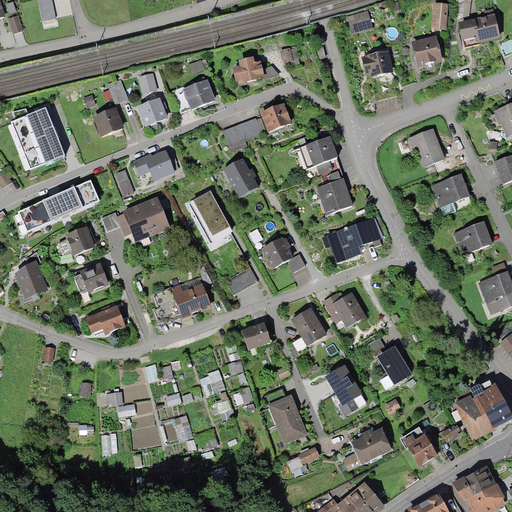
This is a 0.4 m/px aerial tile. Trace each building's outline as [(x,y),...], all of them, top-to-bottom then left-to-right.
[(52,0),(38,0),(43,21),(57,18),(52,0)] [(15,2),(9,4),(11,12),(17,10),(15,2)] [(445,5),(432,4),(431,30),(443,31),(445,5)] [(351,36),(373,30),(369,13),(347,19),(351,36)] [(491,14),(457,24),(464,49),(479,45),(478,41),(497,36),(491,14)] [(20,17),(12,19),(16,33),(24,31),(20,17)] [(511,37),(499,43),(504,56),(511,53),(511,37)] [(417,68),(440,61),(432,38),(410,45),(417,68)] [(288,48),(281,50),(285,63),(292,61),(288,48)] [(324,48),(318,50),(322,64),(329,62),(324,48)] [(367,77),(392,71),(387,52),(362,58),(367,77)] [(209,59),(188,66),(191,76),(212,69),(209,59)] [(230,70),(234,86),(264,79),(260,63),(253,65),(252,59),(239,62),(240,68),(230,70)] [(159,89),(164,88),(160,72),(155,74),(159,89)] [(150,77),(142,78),(145,92),(153,90),(150,77)] [(198,84),(173,93),(181,115),(215,102),(205,77),(197,80),(198,84)] [(120,81),(108,86),(115,104),(127,100),(120,81)] [(94,97),(84,100),(87,107),(96,104),(94,97)] [(139,108),(147,126),(165,119),(158,100),(139,108)] [(283,105),(260,114),(267,132),(290,123),(283,105)] [(511,105),(497,110),(507,137),(511,135),(511,105)] [(46,109),(12,123),(31,170),(65,156),(46,109)] [(95,119),(103,138),(123,129),(114,110),(95,119)] [(256,120),(222,132),(227,145),(261,133),(256,120)] [(432,130),(411,139),(424,170),(444,161),(432,130)] [(57,134),(66,158),(76,155),(67,131),(57,134)] [(307,170),(316,167),(337,160),(330,139),(300,148),(307,170)] [(144,160),(134,164),(138,175),(147,172),(150,181),(174,172),(172,166),(178,163),(173,150),(152,158),(151,154),(143,157),(144,160)] [(511,154),(496,161),(505,185),(511,182),(511,154)] [(248,168),(227,179),(238,198),(258,187),(253,179),(257,177),(252,169),(249,170),(248,168)] [(5,171),(0,174),(0,182),(5,190),(14,183),(5,171)] [(125,172),(117,175),(126,196),(134,193),(125,172)] [(446,217),(473,206),(464,184),(468,183),(465,175),(434,187),(446,217)] [(353,208),(343,178),(323,186),(315,188),(319,200),(322,199),(327,216),(353,208)] [(90,183),(20,213),(29,232),(98,202),(90,183)] [(209,192),(187,204),(213,253),(236,241),(209,192)] [(157,199),(141,206),(154,236),(170,228),(157,199)] [(154,236),(141,206),(118,216),(116,212),(102,218),(108,233),(120,228),(125,238),(131,236),(135,244),(154,236)] [(375,220),(336,234),(342,252),(383,237),(375,220)] [(463,257),(491,247),(484,226),(455,236),(463,257)] [(88,229),(71,235),(73,240),(62,245),(66,255),(76,251),(77,256),(96,248),(93,241),(96,240),(93,233),(90,234),(88,229)] [(283,237),(259,250),(271,272),(289,263),(295,272),(306,266),(300,255),(292,260),(287,251),(292,248),(287,239),(285,240),(283,237)] [(22,269),(15,274),(25,301),(49,291),(48,290),(45,283),(38,265),(41,263),(37,252),(26,260),(28,264),(21,268),(22,269)] [(83,270),(74,275),(84,295),(90,292),(92,295),(110,287),(100,265),(95,267),(94,263),(87,266),(89,270),(84,272),(83,270)] [(251,268),(226,282),(234,296),(259,282),(251,268)] [(511,281),(509,273),(479,283),(491,315),(511,307),(511,281)] [(200,279),(155,297),(162,316),(177,310),(180,318),(211,306),(200,279)] [(339,293),(323,302),(336,325),(342,322),(346,330),(367,318),(353,292),(342,298),(339,293)] [(91,313),(84,316),(93,336),(104,331),(106,336),(126,328),(116,306),(109,309),(108,305),(100,308),(102,313),(92,317),(91,313)] [(293,320),(302,337),(294,342),(299,351),(326,336),(311,310),(293,320)] [(251,328),(241,332),(248,351),(271,342),(264,323),(251,328)] [(511,335),(502,343),(511,356),(511,335)] [(380,338),(367,346),(374,357),(377,356),(387,350),(380,338)] [(395,386),(413,375),(394,345),(387,350),(377,356),(395,386)] [(230,364),(232,375),(240,373),(242,382),(247,381),(242,362),(230,364)] [(345,364),(326,376),(342,403),(339,405),(345,415),(359,407),(355,399),(363,394),(354,379),(345,364)] [(156,365),(148,367),(150,381),(159,379),(156,365)] [(289,368),(278,371),(281,379),(292,375),(289,368)] [(196,370),(188,370),(189,386),(197,385),(196,370)] [(220,371),(201,378),(208,396),(227,389),(220,371)] [(470,390),(475,399),(477,397),(493,429),(496,428),(511,419),(511,417),(496,384),(492,386),(490,382),(480,387),(480,386),(470,390)] [(245,402),(254,399),(250,387),(241,391),(245,402)] [(286,399),(282,390),(265,397),(285,445),(297,440),(299,444),(310,439),(292,397),(286,399)] [(123,392),(108,394),(110,407),(119,405),(121,418),(138,415),(136,404),(125,406),(123,392)] [(496,428),(493,429),(477,397),(475,399),(473,399),(471,396),(455,403),(473,442),(497,430),(496,428)] [(225,420),(236,415),(229,399),(217,404),(225,420)] [(397,400),(386,406),(391,414),(402,408),(397,400)] [(182,441),(195,437),(188,416),(176,419),(182,441)] [(454,426),(441,432),(448,444),(461,437),(459,433),(461,432),(458,425),(454,427),(454,426)] [(419,428),(400,440),(405,449),(407,448),(420,468),(438,457),(429,442),(437,437),(430,426),(421,432),(419,428)] [(351,443),(353,447),(340,454),(349,472),(391,450),(381,430),(372,434),(371,431),(361,436),(362,438),(351,443)] [(315,448),(299,455),(303,465),(319,457),(315,448)] [(133,470),(131,454),(123,456),(126,472),(133,470)] [(171,461),(172,469),(191,468),(190,460),(171,461)] [(488,467),(465,478),(473,497),(482,492),(497,485),(488,467)] [(473,497),(465,478),(453,484),(462,502),(466,500),(473,497)] [(379,511),(385,508),(365,483),(339,506),(334,500),(317,511),(379,511)] [(497,485),(482,492),(492,511),(505,504),(503,500),(504,499),(497,485)] [(472,511),(491,511),(492,511),(482,492),(473,497),(466,500),(472,511)] [(449,511),(440,495),(408,511),(449,511)]
